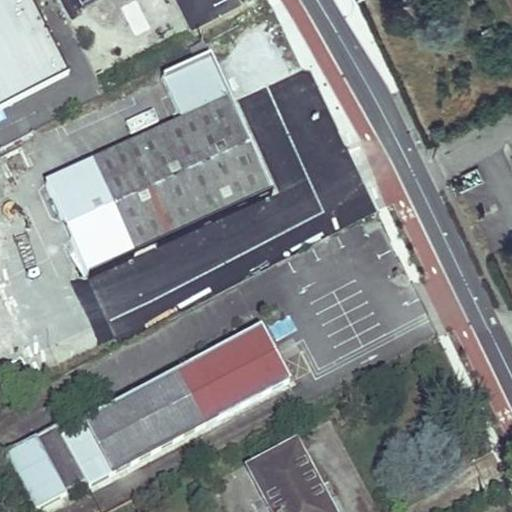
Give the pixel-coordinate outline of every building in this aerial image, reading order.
[(0,0),(0,110),(70,73),(31,0),(0,0)] [(108,66),(163,38),(143,0),(112,0),(82,16),(108,66)] [(492,25),(482,30),(487,40),(497,36),(492,25)] [(212,55),(205,42),(191,48),(192,50),(198,62),(209,57),(212,55)] [(183,123),(47,185),(65,226),(88,276),(270,193),(253,156),(209,60),(164,81),(183,123)] [(56,427),(5,454),(35,511),(66,496),(65,494),(85,483),(89,489),(289,382),(261,329),(60,436),(56,427)] [(329,511),(295,445),(250,469),(273,511),(329,511)]
